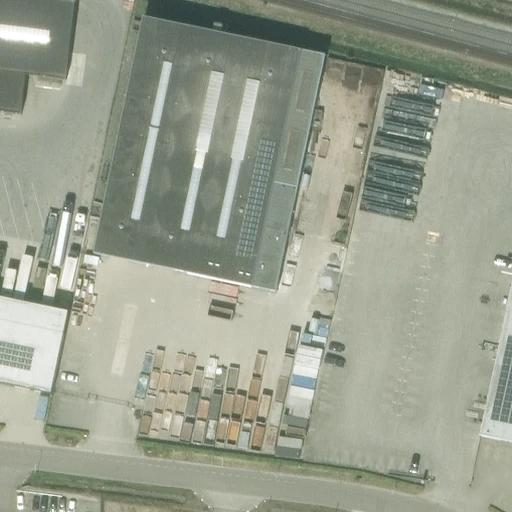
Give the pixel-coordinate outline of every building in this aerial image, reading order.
[(75,3),(49,0),(0,0),(0,113),(20,117),(26,77),(65,82),(75,3)] [(94,256),(276,293),(325,57),(143,19),(94,256)] [(361,212),(357,236),(425,248),(452,103),(405,94),(383,216),(361,212)] [(511,292),(481,439),(511,445),(511,292)] [(0,385),(51,396),(64,336),(0,322),(0,385)]
